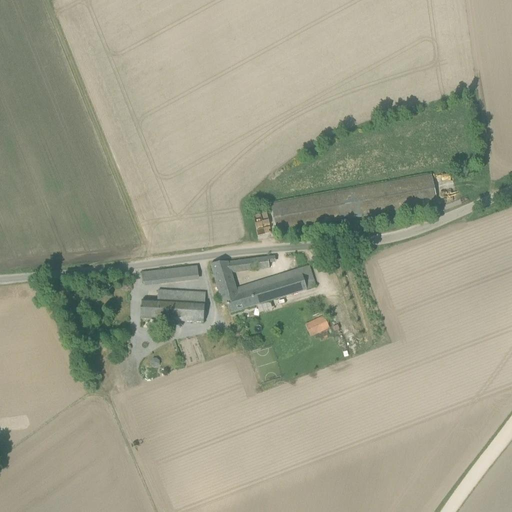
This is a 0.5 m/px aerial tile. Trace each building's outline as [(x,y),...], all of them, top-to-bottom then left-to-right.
[(437,203),(432,176),(271,205),(277,233),(350,219),(350,220),(352,220),(352,219),(437,203)] [(265,281),(236,290),(231,274),(276,268),(275,257),(211,265),(222,302),(226,301),(230,314),(316,288),(310,267),(265,281)] [(144,284),(199,277),(198,267),(142,274),(144,284)] [(142,301),(141,320),(204,323),(206,294),(158,291),(158,302),(142,301)] [(329,328),(324,317),(315,321),(306,325),(311,337),(329,328)]
